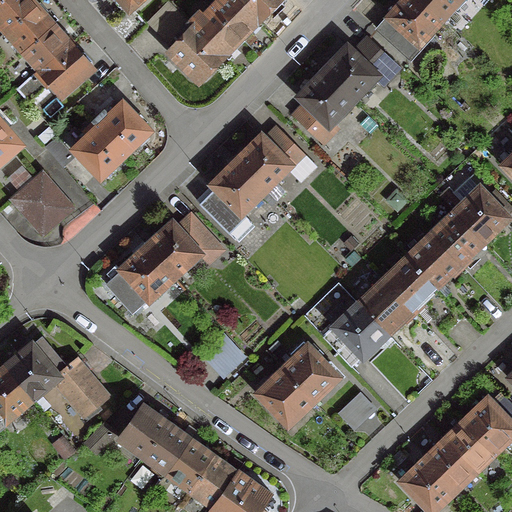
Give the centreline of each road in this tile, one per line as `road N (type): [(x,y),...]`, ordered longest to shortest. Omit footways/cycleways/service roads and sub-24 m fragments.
road 1 (residential): [(37,286),(330,497)]
road 2 (residential): [(330,497),(511,329)]
road 3 (residential): [(37,286),(195,143)]
road 4 (residential): [(195,143),(341,0)]
road 5 (residential): [(71,0),(195,143)]
